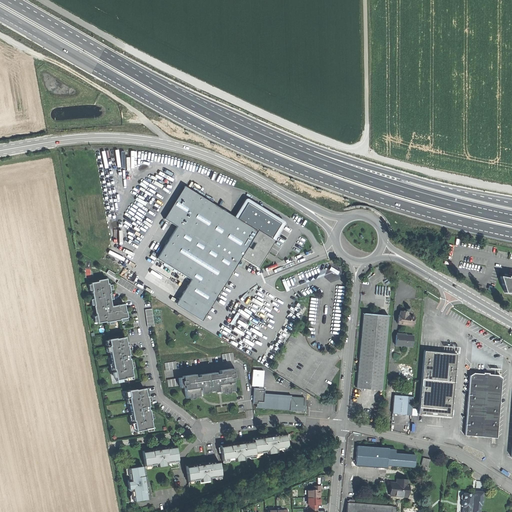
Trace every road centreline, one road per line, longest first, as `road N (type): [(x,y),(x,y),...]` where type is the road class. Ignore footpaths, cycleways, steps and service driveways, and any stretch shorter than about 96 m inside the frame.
road 1 (trunk): [(0,11),(276,159),(511,232)]
road 2 (trunk): [(511,219),(295,153),(95,51)]
road 3 (trunk): [(504,204),(315,149),(95,51)]
road 4 (track): [(123,511),(53,153),(0,163)]
road 5 (primary): [(0,152),(132,138),(205,155),(299,204)]
road 6 (residential): [(110,445),(267,420),(343,425)]
road 7 (track): [(366,153),(191,80)]
road 8 (residential): [(343,425),(469,460),(511,487)]
road 9 (track): [(36,0),(191,80)]
road 10 (residential): [(343,425),(360,263)]
road 11 (track): [(166,144),(133,108),(34,54)]
road 12 (unknown): [(386,435),(397,279)]
road 13 (unknown): [(224,332),(174,309),(145,284),(167,226)]
road 14 (track): [(364,0),(366,153)]
road 15 (track): [(366,153),(511,185)]
road 16 (primary): [(511,321),(407,259)]
